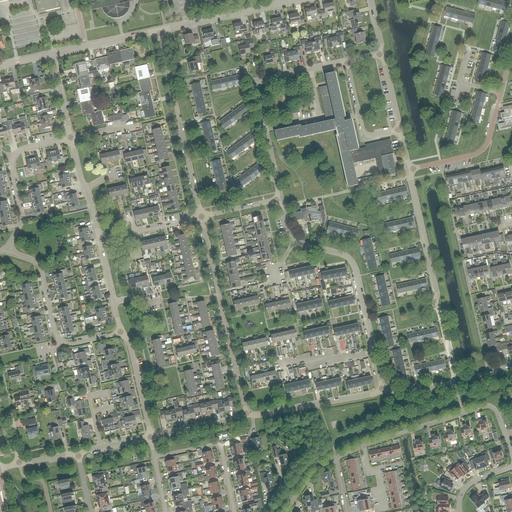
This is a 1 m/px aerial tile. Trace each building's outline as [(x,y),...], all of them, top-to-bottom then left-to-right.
[(0,0),(0,1),(5,1),(8,0),(34,0),(38,13),(60,8),(58,0),(0,0)] [(133,0),(106,0),(90,4),(91,9),(101,7),(103,12),(107,16),(113,18),(118,18),(123,16),(127,12),(129,6),(129,1),(131,0),(133,0)] [(486,0),(485,6),(492,8),(494,0),(486,0)] [(497,0),(494,0),(492,8),(500,10),(502,1),(497,0)] [(500,10),(507,12),(509,3),(502,1),(500,10)] [(334,10),(333,3),(323,5),(324,11),(320,11),(321,17),(327,16),(326,12),(334,10)] [(306,17),(307,17),(307,20),(311,20),(311,18),(317,17),(315,7),(304,9),(306,17)] [(446,8),(444,16),(451,18),(453,9),(446,8)] [(453,9),(451,18),(458,20),(461,11),(453,9)] [(349,20),(351,29),(358,27),(357,23),(361,22),(359,12),(355,13),(354,10),(347,12),(349,18),(352,17),(353,20),(349,20)] [(461,11),(458,20),(465,22),(468,13),(461,11)] [(468,13),(465,22),(473,24),(475,15),(468,13)] [(298,24),(304,23),(302,17),(299,18),(298,14),(288,16),(290,23),(298,22),(298,24)] [(281,21),(280,17),(271,20),(272,26),(270,26),(271,30),(272,31),(276,30),(277,29),(276,26),(280,26),(280,29),(286,28),(285,21),(281,21)] [(258,30),(262,29),(263,33),(269,32),(267,25),(264,25),(263,21),(253,24),(254,30),(252,30),(253,35),(259,34),(258,30)] [(500,28),(508,30),(510,23),(504,22),(501,21),(500,28)] [(234,32),(235,32),(235,34),(236,36),(242,34),(247,33),(245,26),(242,27),(241,23),(233,25),(234,32)] [(442,28),(433,26),(431,33),(440,35),(442,28)] [(363,36),(364,36),(363,32),(358,33),(357,28),(351,30),(353,36),(355,36),(357,44),(364,42),(363,36)] [(498,36),(506,38),(508,30),(500,28),(498,36)] [(209,41),(210,40),(212,45),(218,44),(217,38),(213,39),(213,37),(212,29),(203,31),(204,38),(202,39),(203,43),(204,43),(205,43),(208,41),(209,41)] [(333,37),(335,46),(341,45),(340,39),(343,39),(341,32),(335,33),(336,37),(333,37)] [(440,35),(431,33),(429,40),(438,43),(440,35)] [(190,45),(199,43),(197,35),(192,37),(192,34),(184,35),(186,45),(190,44),(190,45)] [(328,48),(335,46),(333,37),(329,38),(328,35),(322,36),(324,43),(327,42),(328,48)] [(496,43),(504,45),(506,38),(498,36),(496,43)] [(314,41),(311,42),(313,51),(314,51),(314,52),(318,51),(318,50),(319,50),(318,44),(321,44),(320,37),(313,38),(314,41)] [(249,48),(254,47),(252,39),(244,41),(245,45),(238,46),(240,56),(245,55),(245,54),(250,53),(249,48)] [(306,52),(313,51),(311,42),(307,43),(306,40),(300,41),(302,48),(305,47),(306,52)] [(438,43),(429,40),(427,47),(436,50),(438,43)] [(503,52),(504,45),(496,43),(494,50),(503,52)] [(290,52),(292,61),(298,59),(297,54),(300,53),(299,47),(293,48),(293,51),(290,52)] [(427,47),(425,55),(434,57),(436,50),(427,47)] [(119,51),(122,61),(122,62),(127,60),(134,58),(132,48),(119,51)] [(286,62),(292,61),(290,52),(286,53),(285,49),(280,51),(281,57),(284,57),(286,62)] [(115,63),(122,61),(119,51),(107,54),(108,57),(109,64),(115,63)] [(274,59),(277,58),(276,51),(270,52),(270,55),(264,57),(265,64),(275,62),(274,59)] [(481,60),(489,63),(491,55),(483,53),(481,60)] [(190,72),(198,70),(200,70),(200,69),(199,63),(201,62),(199,56),(192,58),(193,62),(188,63),(190,72)] [(110,67),(109,64),(108,57),(95,60),(98,70),(103,69),(103,68),(110,67)] [(479,68),(487,70),(489,63),(481,60),(479,68)] [(77,77),(88,75),(88,74),(87,69),(86,69),(85,62),(74,64),(77,77)] [(146,65),(134,68),(137,80),(138,80),(139,80),(149,77),(149,74),(146,65)] [(442,65),(440,72),(448,75),(450,67),(442,65)] [(477,75),(485,77),(487,70),(479,68),(477,75)] [(326,86),(329,96),(334,118),(325,119),(326,121),(300,127),(300,125),(291,127),(290,123),(282,125),(283,129),(274,131),(276,141),(298,136),(299,138),(336,129),(337,134),(335,135),(347,187),(357,185),(352,164),(350,151),(358,149),(357,149),(351,119),(345,121),(334,72),(324,75),(326,86)] [(440,72),(438,80),(446,82),(448,75),(440,72)] [(89,82),(88,75),(77,77),(80,90),(88,88),(91,87),(90,81),(89,82)] [(232,77),(234,86),(241,84),(239,75),(232,77)] [(483,84),(485,77),(477,75),(475,82),(483,84)] [(29,83),(30,87),(40,84),(38,79),(34,80),(33,80),(32,76),(26,78),(27,84),(29,83)] [(13,77),(7,79),(9,88),(10,91),(13,90),(19,89),(17,82),(14,83),(13,77)] [(139,80),(141,87),(140,87),(141,92),(149,91),(152,90),(149,77),(139,80)] [(225,79),(227,87),(234,86),(232,77),(225,79)] [(2,84),(0,83),(0,89),(1,93),(6,92),(6,89),(9,88),(7,79),(1,80),(2,84)] [(217,80),(219,89),(227,87),(225,79),(217,80)] [(212,91),(219,89),(217,80),(210,82),(212,91)] [(446,82),(438,80),(436,87),(444,89),(446,82)] [(199,83),(190,85),(192,92),(201,90),(199,83)] [(40,84),(30,87),(31,89),(28,90),(30,96),(38,94),(38,91),(41,90),(40,84)] [(329,96),(326,86),(318,88),(321,98),(329,96)] [(444,89),(436,87),(434,94),(442,96),(444,89)] [(80,103),(90,100),(88,93),(89,93),(88,88),(80,90),(77,90),(80,103)] [(194,99),(202,97),(201,90),(192,92),(194,99)] [(149,91),(141,92),(138,93),(139,99),(140,98),(142,106),(152,103),(149,91)] [(475,99),(484,101),(486,94),(477,92),(475,99)] [(37,102),(37,105),(47,103),(46,97),(43,98),(42,95),(33,97),(34,103),(37,102)] [(334,118),(329,96),(321,98),(325,119),(334,118)] [(195,107),(204,105),(202,97),(194,99),(195,107)] [(474,106),(482,108),(484,101),(475,99),(474,106)] [(90,113),(93,113),(91,106),(92,106),(91,100),(90,100),(80,103),(83,115),(90,113)] [(37,115),(46,113),(45,109),(48,109),(47,103),(37,105),(35,106),(37,115)] [(143,118),(145,118),(155,116),(152,103),(142,106),(141,106),(142,111),(143,111),(140,112),(141,117),(143,117),(143,118)] [(243,104),(237,109),(242,116),(248,111),(243,104)] [(195,107),(197,114),(206,112),(204,105),(195,107)] [(500,113),(502,119),(503,118),(511,116),(511,110),(511,105),(503,107),(504,113),(500,113)] [(472,113),(480,116),(482,108),(474,106),(473,108),(472,113)] [(237,109),(231,113),(236,120),(242,116),(237,109)] [(101,111),(93,113),(90,113),(93,126),(103,124),(102,117),(102,116),(101,111)] [(453,111),(451,118),(460,120),(462,113),(453,111)] [(41,120),(41,123),(51,121),(50,115),(47,116),(46,113),(37,115),(38,120),(41,120)] [(231,113),(225,117),(230,125),(236,120),(231,113)] [(478,123),(480,116),(472,113),(470,121),(478,123)] [(499,124),(500,130),(511,126),(511,122),(511,121),(511,120),(511,115),(511,116),(503,118),(504,123),(499,124)] [(20,123),(17,124),(19,134),(25,132),(25,129),(28,129),(25,116),(19,117),(20,123)] [(225,117),(219,122),(224,129),(230,125),(225,117)] [(451,118),(449,125),(458,128),(460,120),(451,118)] [(13,120),(7,121),(10,130),(13,129),(14,135),(19,134),(17,124),(14,125),(14,122),(13,122),(13,120)] [(10,130),(7,121),(2,122),(3,125),(2,125),(3,127),(0,127),(0,129),(2,138),(7,137),(6,131),(10,130)] [(51,121),(41,123),(42,126),(38,127),(39,133),(50,131),(49,127),(52,127),(51,121)] [(209,121),(201,123),(202,130),(211,128),(209,121)] [(449,125),(447,133),(456,135),(458,128),(449,125)] [(154,136),(162,134),(161,128),(152,130),(153,134),(149,135),(149,138),(154,137),(154,136)] [(204,138),(213,136),(211,128),(202,130),(204,138)] [(454,142),(456,135),(447,133),(445,140),(454,142)] [(163,140),(162,134),(154,136),(154,137),(155,140),(150,141),(151,144),(155,143),(155,142),(163,140)] [(250,134),(244,139),(249,146),(255,141),(252,136),(250,135),(250,134)] [(206,145),(214,143),(213,136),(204,138),(206,145)] [(243,150),(249,146),(244,139),(238,143),(243,150)] [(365,147),(357,149),(358,149),(350,151),(352,164),(375,159),(378,174),(384,173),(385,176),(396,174),(392,154),(393,153),(390,139),(364,145),(365,147)] [(165,146),(163,140),(155,142),(155,143),(156,147),(152,147),(152,150),(156,149),(156,148),(165,146)] [(206,145),(207,152),(216,150),(214,143),(206,145)] [(237,155),(243,150),(238,143),(232,147),(237,155)] [(166,152),(165,146),(156,148),(156,149),(157,153),(153,154),(154,156),(158,155),(158,154),(166,152)] [(112,152),(114,160),(120,159),(118,151),(113,152),(112,147),(110,148),(111,152),(112,152)] [(134,147),(135,151),(136,151),(138,160),(144,158),(144,157),(142,150),(137,151),(136,147),(134,147)] [(231,159),(237,155),(232,147),(226,152),(231,159)] [(136,151),(135,151),(131,152),(130,148),(128,149),(129,153),(131,161),(138,160),(136,151)] [(108,162),(114,160),(112,152),(111,152),(108,153),(107,149),(104,149),(105,154),(106,154),(108,162)] [(129,153),(125,154),(124,149),(122,150),(123,154),(125,162),(131,161),(129,153)] [(52,151),(54,161),(58,160),(59,163),(64,162),(62,156),(60,157),(58,150),(52,151)] [(102,163),(108,162),(106,154),(105,154),(101,155),(100,150),(98,151),(99,155),(100,155),(102,163)] [(51,161),(54,161),(52,151),(46,152),(48,160),(45,160),(46,166),(51,165),(51,161)] [(168,159),(166,152),(158,154),(158,155),(159,159),(154,160),(155,162),(159,161),(159,160),(168,159)] [(32,158),(34,168),(37,167),(38,171),(44,169),(42,163),(39,164),(38,157),(32,158)] [(30,169),(34,168),(32,158),(26,160),(27,167),(24,167),(26,173),(31,172),(30,169)] [(220,160),(211,162),(213,169),(221,167),(220,160)] [(257,164),(251,169),(256,176),(262,171),(258,166),(257,164)] [(163,174),(171,172),(169,166),(162,168),(163,173),(159,174),(159,176),(163,175),(163,174)] [(214,176),(223,174),(221,167),(213,169),(214,176)] [(500,167),(499,167),(501,179),(503,179),(504,183),(507,182),(503,167),(500,168),(500,167)] [(251,169),(245,173),(250,180),(256,176),(251,169)] [(495,185),(497,184),(494,169),(491,170),(491,169),(489,169),(491,180),(494,179),(495,185)] [(165,180),(172,178),(171,172),(163,174),(163,175),(164,179),(160,180),(161,182),(165,181),(165,180)] [(469,188),(466,173),(463,173),(463,172),(461,173),(463,183),(466,182),(467,188),(469,188)] [(59,178),(60,182),(70,180),(68,174),(61,175),(61,173),(55,174),(56,179),(59,178)] [(245,173),(239,178),(244,185),(250,180),(245,173)] [(216,184),(225,182),(223,174),(214,176),(216,184)] [(460,190),(457,175),(454,175),(453,174),(452,175),(454,186),(457,186),(458,190),(460,190)] [(143,185),(144,190),(145,196),(148,195),(145,185),(150,184),(148,175),(142,177),(143,185)] [(450,175),(450,176),(447,177),(447,178),(445,178),(446,182),(448,181),(451,192),(453,191),(452,187),(454,186),(452,175),(450,175)] [(143,185),(142,177),(135,178),(137,187),(138,191),(140,191),(139,186),(143,185)] [(137,187),(135,178),(129,180),(131,188),(130,188),(132,193),(134,192),(133,188),(137,187)] [(166,186),(174,185),(172,178),(165,180),(165,181),(166,185),(162,186),(162,188),(166,187),(166,186)] [(239,178),(233,182),(238,189),(244,185),(239,178)] [(70,180),(60,182),(61,186),(58,186),(59,192),(65,190),(64,187),(71,186),(70,180)] [(216,184),(218,191),(226,189),(225,182),(216,184)] [(30,196),(40,194),(39,190),(42,189),(41,184),(35,186),(36,188),(29,190),(30,196)] [(126,185),(120,186),(122,195),(121,195),(122,199),(124,199),(123,194),(128,193),(126,185)] [(175,191),(174,185),(166,186),(166,187),(167,191),(163,192),(164,194),(168,193),(167,192),(175,191)] [(122,195),(120,186),(114,188),(116,196),(115,196),(116,201),(118,200),(117,196),(121,195),(122,195)] [(405,187),(398,189),(399,197),(407,196),(405,187)] [(116,196),(114,188),(107,189),(109,197),(110,202),(112,201),(111,197),(115,196),(116,196)] [(398,189),(390,190),(392,199),(399,197),(398,189)] [(390,190),(383,192),(385,200),(392,199),(390,190)] [(165,198),(162,198),(163,201),(165,200),(169,199),(169,198),(176,197),(175,191),(167,192),(168,193),(169,197),(165,198)] [(67,199),(67,202),(77,200),(75,194),(72,195),(72,192),(64,193),(65,199),(67,199)] [(383,192),(376,193),(378,202),(385,200),(383,192)] [(495,194),(498,208),(501,208),(501,209),(503,208),(500,197),(498,197),(497,193),(495,194)] [(32,202),(45,199),(44,196),(41,197),(40,194),(30,196),(32,202)] [(487,195),(485,196),(489,210),(492,210),(492,211),(494,210),(491,200),(491,198),(489,199),(488,195),(487,195)] [(170,205),(178,203),(176,197),(169,198),(169,199),(170,203),(166,204),(166,206),(171,205),(170,205)] [(482,201),(480,201),(479,197),(476,198),(479,212),(483,212),(483,213),(484,212),(482,201)] [(33,208),(42,206),(42,202),(45,201),(45,199),(32,202),(33,208)] [(474,215),(475,214),(473,203),(472,203),(473,205),(471,205),(469,199),(467,200),(470,215),(473,214),(474,215)] [(78,206),(77,200),(67,202),(68,205),(67,206),(68,211),(76,209),(75,206),(78,206)] [(458,202),(461,217),(464,216),(464,217),(466,216),(464,207),(462,207),(460,201),(458,202)] [(152,208),(154,216),(160,215),(158,206),(153,207),(152,203),(150,203),(151,208),(152,208)] [(179,209),(178,203),(170,205),(171,205),(171,209),(167,210),(168,212),(172,211),(179,209)] [(148,218),(154,216),(152,208),(151,208),(147,209),(146,204),(144,205),(145,209),(146,209),(148,218)] [(316,205),(305,208),(307,214),(308,214),(308,215),(306,216),(306,218),(309,217),(309,221),(314,220),(315,221),(318,220),(318,219),(325,218),(323,210),(318,212),(316,205)] [(43,209),(42,206),(33,208),(34,214),(41,212),(42,215),(48,214),(47,208),(43,209)] [(141,219),(148,218),(146,209),(145,209),(141,210),(140,206),(138,206),(139,211),(139,210),(141,219)] [(135,220),(141,219),(139,210),(139,211),(135,211),(134,207),(132,208),(133,212),(135,220)] [(307,222),(309,221),(309,217),(306,218),(306,216),(308,215),(308,214),(307,214),(305,208),(300,209),(301,212),(293,214),(294,221),(306,218),(307,222)] [(1,221),(11,218),(10,212),(0,214),(0,217),(1,221)] [(249,226),(254,225),(253,224),(263,222),(261,216),(252,218),(253,223),(249,224),(249,226)] [(412,217),(404,219),(406,228),(414,226),(412,217)] [(12,224),(11,218),(1,221),(2,224),(0,224),(0,230),(6,229),(5,226),(12,224)] [(404,219),(397,221),(399,229),(406,228),(404,219)] [(397,221),(390,222),(392,231),(399,229),(397,221)] [(220,226),(222,232),(231,230),(230,229),(230,225),(234,225),(233,222),(229,223),(229,224),(220,226)] [(253,224),(254,225),(255,229),(250,230),(251,232),(255,231),(255,230),(264,228),(263,222),(253,224)] [(329,222),(327,231),(334,232),(336,224),(329,222)] [(390,222),(382,224),(384,233),(392,231),(390,222)] [(336,224),(334,232),(341,234),(343,226),(336,224)] [(79,232),(80,236),(90,234),(88,228),(81,229),(80,226),(75,228),(76,233),(79,232)] [(343,226),(341,234),(348,236),(351,227),(343,226)] [(351,227),(348,236),(356,238),(358,229),(351,227)] [(222,232),(223,238),(232,236),(232,235),(231,232),(235,231),(234,228),(230,229),(231,230),(222,232)] [(252,238),(257,237),(256,236),(265,234),(264,228),(255,230),(255,231),(256,235),(252,236),(252,238)] [(503,234),(499,235),(498,231),(494,232),(497,247),(499,247),(499,243),(501,242),(504,242),(503,234)] [(491,232),(489,233),(491,242),(493,242),(495,248),(497,247),(494,232),(491,233),(491,232)] [(90,234),(80,236),(81,240),(78,240),(79,245),(85,244),(84,241),(91,240),(90,234)] [(179,242),(187,240),(185,234),(177,236),(179,241),(175,242),(175,244),(179,243),(179,242)] [(223,238),(224,244),(233,242),(233,241),(232,238),(237,237),(236,234),(232,235),(232,236),(223,238)] [(267,241),(265,234),(256,236),(257,237),(257,241),(253,242),(254,244),(258,243),(267,241)] [(165,236),(159,238),(161,246),(160,247),(161,251),(163,250),(162,246),(167,245),(165,236)] [(472,236),(471,237),(473,246),(475,246),(476,252),(479,251),(475,236),(472,237),(472,236)] [(156,247),(160,247),(161,246),(159,238),(153,239),(155,248),(154,248),(155,252),(157,252),(156,247)] [(370,238),(361,240),(363,248),(372,246),(370,238)] [(463,238),(461,239),(463,248),(466,248),(467,254),(469,253),(466,238),(463,239),(463,238)] [(150,249),(154,248),(155,248),(153,239),(147,241),(148,249),(149,253),(151,253),(150,249)] [(188,246),(187,240),(179,242),(179,243),(180,247),(176,248),(177,250),(180,249),(180,248),(188,246)] [(224,244),(226,251),(235,249),(235,248),(234,244),(238,243),(237,240),(233,241),(233,242),(224,244)] [(144,250),(148,249),(147,241),(140,242),(142,250),(143,255),(145,254),(144,250)] [(258,243),(259,247),(254,248),(255,251),(259,250),(259,249),(268,247),(267,241),(258,243)] [(83,250),(84,254),(94,251),(92,245),(85,247),(85,244),(79,245),(80,251),(83,250)] [(189,252),(188,246),(180,248),(180,249),(181,253),(177,254),(178,256),(182,255),(182,254),(189,252)] [(372,246),(363,248),(365,255),(373,253),(372,246)] [(235,249),(226,251),(227,257),(236,255),(235,250),(239,249),(239,247),(235,248),(235,249)] [(259,249),(259,250),(260,253),(256,254),(256,257),(261,256),(261,255),(270,253),(268,247),(259,249)] [(419,248),(411,250),(413,258),(421,257),(419,248)] [(411,250),(404,251),(406,260),(413,258),(411,250)] [(94,251),(84,254),(85,257),(82,258),(83,263),(89,262),(88,259),(95,257),(94,251)] [(404,251),(397,253),(399,262),(406,260),(404,251)] [(191,258),(189,252),(182,254),(182,255),(183,259),(179,260),(179,262),(183,261),(183,260),(191,258)] [(261,255),(261,256),(262,259),(257,260),(258,263),(263,262),(262,261),(271,259),(270,253),(261,255)] [(373,253),(365,255),(366,262),(375,260),(373,253)] [(397,253),(389,255),(391,263),(399,262),(397,253)] [(192,265),(191,258),(183,260),(183,261),(184,265),(180,266),(181,268),(185,267),(185,266),(192,265)] [(504,259),(503,259),(507,274),(510,273),(510,274),(511,273),(510,263),(507,264),(506,258),(504,259)] [(236,268),(236,266),(235,263),(240,262),(239,260),(234,261),(235,261),(226,263),(227,270),(236,268)] [(375,260),(366,262),(368,270),(377,268),(375,260)] [(496,260),(494,261),(498,276),(501,275),(501,276),(502,276),(500,266),(500,264),(498,265),(496,260)] [(479,261),(476,262),(480,277),(483,277),(485,277),(482,266),(480,267),(479,261)] [(469,263),(467,264),(470,279),(473,279),(474,279),(475,279),(473,268),(471,269),(469,263)] [(194,271),(192,265),(185,266),(185,267),(186,271),(182,272),(182,274),(186,273),(186,272),(194,271)] [(238,274),(237,273),(237,269),(241,268),(240,265),(236,266),(236,268),(227,270),(228,276),(238,274)] [(85,273),(86,276),(96,274),(94,268),(91,269),(90,266),(82,268),(84,273),(85,273)] [(313,266),(307,267),(308,275),(309,275),(313,274),(314,278),(316,277),(315,273),(313,266)] [(308,275),(307,267),(301,268),(302,276),(303,276),(307,275),(308,279),(310,279),(309,275),(308,275)] [(302,276),(301,268),(295,270),(296,278),(297,277),(301,277),(302,281),(304,280),(303,276),(302,276)] [(346,280),(349,280),(350,279),(349,275),(347,275),(346,268),(339,269),(341,277),(342,277),(346,276),(346,280)] [(343,281),(342,277),(341,277),(339,269),(333,270),(335,278),(336,278),(339,277),(340,281),(343,281)] [(54,281),(64,279),(63,275),(66,275),(65,270),(59,271),(60,274),(53,276),(54,281)] [(165,275),(167,283),(173,282),(171,273),(166,274),(165,270),(163,271),(164,275),(165,275)] [(296,278),(295,270),(288,271),(290,279),(295,278),(296,282),(298,282),(297,277),(296,278)] [(336,282),(336,278),(335,278),(333,270),(327,272),(329,279),(333,278),(334,282),(336,282)] [(195,277),(194,271),(186,272),(186,273),(187,277),(183,278),(184,280),(188,279),(195,277)] [(141,277),(143,286),(149,284),(147,276),(143,277),(142,272),(139,273),(140,277),(141,277)] [(161,285),(167,283),(165,275),(164,275),(160,276),(159,272),(157,272),(158,276),(161,285)] [(239,280),(239,279),(238,275),(242,274),(242,272),(237,273),(238,274),(228,276),(230,282),(239,280)] [(330,283),(329,279),(327,272),(321,273),(322,280),(327,279),(328,284),(330,283)] [(158,276),(154,277),(153,273),(151,274),(152,278),(154,286),(161,285),(158,276)] [(85,280),(87,286),(94,284),(94,281),(97,280),(96,274),(86,276),(87,280),(85,280)] [(137,287),(143,286),(141,277),(140,277),(136,278),(136,274),(133,274),(134,279),(135,278),(137,287)] [(131,288),(137,287),(135,278),(134,279),(131,279),(130,275),(127,276),(128,280),(129,280),(131,288)] [(384,275),(375,277),(377,284),(385,282),(384,275)] [(243,278),(239,279),(239,280),(230,282),(231,288),(240,286),(239,281),(243,280),(243,278)] [(425,278),(418,280),(420,289),(427,287),(425,278)] [(55,287),(68,284),(68,282),(64,282),(64,279),(54,281),(55,287)] [(418,280),(411,282),(413,290),(420,289),(418,280)] [(23,292),(32,289),(31,283),(24,285),(23,282),(18,283),(19,289),(22,288),(23,292)] [(385,282),(377,284),(378,292),(387,290),(385,282)] [(411,282),(403,283),(405,292),(413,290),(411,282)] [(398,294),(405,292),(403,283),(396,285),(398,294)] [(57,293),(66,291),(66,288),(69,287),(68,284),(55,287),(57,293)] [(89,291),(90,294),(100,292),(98,286),(95,287),(94,284),(87,286),(88,291),(89,291)] [(21,298),(34,295),(32,289),(23,292),(23,295),(20,295),(21,298)] [(387,290),(378,292),(380,299),(389,297),(387,290)] [(67,294),(66,291),(57,293),(58,299),(65,297),(66,300),(72,299),(71,294),(67,294)] [(101,298),(100,292),(90,294),(91,297),(89,298),(91,303),(98,301),(98,299),(101,298)] [(251,297),(253,305),(259,304),(257,296),(253,297),(252,293),(249,293),(250,297),(251,297)] [(347,298),(348,305),(354,304),(353,296),(348,297),(347,293),(345,294),(346,298),(347,298)] [(502,302),(507,301),(505,293),(498,295),(500,302),(501,307),(503,306),(502,302)] [(245,299),(247,306),(253,305),(251,297),(250,297),(246,298),(245,294),(243,295),(244,299),(245,299)] [(25,303),(35,301),(34,295),(21,298),(21,301),(25,300),(25,303)] [(342,307),(348,305),(347,298),(346,298),(342,299),(341,295),(339,295),(340,299),(342,307)] [(237,296),(238,300),(239,300),(241,308),(247,306),(245,299),(244,299),(240,300),(240,296),(237,296)] [(283,301),(284,308),(291,307),(289,299),(284,300),(283,296),(281,297),(282,301),(283,301)] [(314,301),(316,308),(322,307),(321,299),(316,300),(315,296),(313,297),(314,301)] [(336,308),(342,307),(340,299),(336,300),(335,296),(333,297),(334,300),(336,308)] [(479,306),(487,304),(486,299),(490,298),(490,296),(485,297),(485,298),(481,298),(478,299),(479,306)] [(233,297),(231,297),(232,302),(233,302),(235,309),(241,308),(239,300),(238,300),(234,301),(233,297)] [(389,297),(380,299),(382,306),(390,304),(389,297)] [(278,310),(284,308),(283,301),(282,301),(278,302),(277,298),(275,298),(276,302),(277,302),(278,310)] [(310,310),(316,308),(314,301),(310,302),(309,298),(307,298),(307,302),(308,302),(310,310)] [(330,309),(336,308),(334,300),(330,301),(329,298),(327,298),(328,302),(330,309)] [(272,311),(278,310),(277,302),(276,302),(272,303),(271,299),(269,299),(270,304),(271,303),(272,311)] [(304,311),(310,310),(308,302),(307,302),(304,303),(303,299),(301,300),(301,304),(302,303),(304,311)] [(266,312),(272,311),(271,303),(270,304),(266,304),(265,300),(263,301),(264,305),(265,305),(266,312)] [(37,307),(35,301),(25,303),(26,307),(23,307),(24,313),(30,312),(29,309),(37,307)] [(298,313),(304,311),(302,303),(301,304),(298,304),(297,301),(294,301),(295,305),(296,305),(298,313)] [(60,315),(69,312),(68,309),(72,308),(71,303),(65,304),(65,307),(58,309),(60,315)] [(493,311),(493,310),(492,308),(488,308),(487,304),(479,306),(481,312),(488,310),(489,312),(493,311)] [(96,312),(97,316),(106,313),(104,308),(97,309),(97,306),(91,308),(92,313),(96,312)] [(493,313),(493,311),(489,312),(489,315),(482,316),(483,323),(491,321),(490,317),(494,316),(493,313)] [(61,320),(74,318),(73,315),(70,316),(69,312),(60,315),(61,320)] [(107,319),(106,313),(97,316),(97,319),(94,320),(95,325),(101,324),(100,321),(107,319)] [(32,324),(42,322),(40,316),(33,317),(33,314),(27,316),(28,321),(31,320),(32,324)] [(380,325),(389,323),(388,316),(379,318),(380,325)] [(61,320),(62,326),(72,324),(71,321),(74,320),(74,318),(61,320)] [(492,326),(491,321),(483,323),(485,329),(492,328),(497,327),(496,325),(492,326)] [(30,330),(43,328),(42,322),(32,324),(33,327),(30,328),(30,330)] [(358,323),(352,325),(353,332),(354,332),(358,331),(359,335),(361,335),(360,330),(359,331),(358,323)] [(391,331),(389,323),(380,325),(382,333),(391,331)] [(73,328),(72,324),(62,326),(64,332),(71,331),(71,334),(77,332),(76,327),(73,328)] [(353,332),(352,325),(346,326),(347,334),(348,333),(352,333),(353,337),(355,336),(354,332),(353,332)] [(327,326),(321,328),(323,335),(324,335),(328,334),(329,338),(331,338),(330,333),(329,333),(327,326)] [(347,334),(346,326),(340,327),(341,335),(342,335),(346,334),(347,338),(349,338),(348,333),(347,334)] [(341,335),(340,327),(333,329),(335,336),(340,335),(341,340),(343,339),(342,335),(341,335)] [(35,336),(44,334),(43,328),(30,330),(31,333),(34,332),(35,336)] [(321,328),(315,329),(317,337),(318,336),(322,335),(323,340),(325,339),(324,335),(323,335),(321,328)] [(437,328),(429,329),(431,338),(439,336),(437,328)] [(315,329),(309,330),(311,338),(312,338),(316,337),(317,341),(319,341),(318,336),(317,337),(315,329)] [(429,329),(422,331),(424,340),(431,338),(429,329)] [(295,330),(289,331),(291,339),(292,338),(295,338),(296,342),(298,341),(297,337),(295,330)] [(313,342),(312,338),(311,338),(309,330),(303,332),(305,339),(309,338),(310,342),(313,342)] [(0,341),(0,343),(10,341),(9,337),(12,336),(11,331),(5,333),(6,335),(0,336),(0,341)] [(289,331),(283,332),(285,340),(289,339),(290,343),(292,342),(292,338),(291,339),(289,331)] [(392,338),(391,331),(382,333),(384,340),(392,338)] [(422,331),(415,333),(417,341),(424,340),(422,331)] [(486,334),(487,340),(495,339),(494,334),(498,333),(497,331),(493,331),(493,332),(486,334)] [(283,332),(277,334),(278,341),(279,341),(283,340),(284,344),(286,344),(285,340),(283,332)] [(415,333),(407,334),(409,343),(417,341),(415,333)] [(46,339),(44,334),(35,336),(36,339),(32,340),(33,342),(46,339)] [(278,341),(277,334),(270,335),(272,343),(277,342),(278,346),(280,345),(279,341),(278,341)] [(152,340),(153,347),(161,345),(165,345),(165,342),(161,343),(160,339),(162,339),(161,335),(153,337),(154,340),(152,340)] [(266,338),(260,339),(262,347),(263,347),(267,346),(267,350),(270,349),(269,345),(268,345),(266,338)] [(394,345),(392,338),(384,340),(385,347),(394,345)] [(260,339),(254,341),(256,348),(257,348),(261,347),(261,351),(264,351),(263,347),(262,347),(260,339)] [(11,344),(10,341),(0,343),(2,349),(9,347),(9,350),(15,349),(14,344),(11,344)] [(193,345),(189,346),(188,346),(190,354),(196,352),(195,345),(194,341),(192,341),(193,345)] [(254,341),(248,342),(250,350),(251,350),(254,349),(255,353),(258,352),(257,348),(256,348),(254,341)] [(184,355),(190,354),(188,346),(189,346),(188,342),(186,343),(187,346),(183,347),(182,347),(184,355)] [(250,350),(248,342),(242,343),(243,351),(248,350),(249,354),(252,353),(251,350),(250,350)] [(106,350),(105,348),(104,343),(98,345),(100,353),(104,352),(105,356),(116,353),(115,348),(106,350)] [(178,357),(184,355),(182,347),(183,347),(182,344),(180,344),(180,348),(176,349),(178,357)] [(74,360),(86,357),(85,353),(89,352),(88,348),(82,350),(82,352),(73,355),(74,360)] [(210,352),(211,356),(209,357),(210,360),(216,359),(216,356),(219,355),(217,349),(210,350),(206,351),(206,353),(210,352)] [(393,358),(402,356),(400,349),(392,351),(393,358)] [(118,358),(116,353),(105,356),(105,360),(102,361),(102,364),(109,363),(108,361),(118,358)] [(395,366),(404,364),(402,356),(393,358),(395,366)] [(87,361),(86,357),(74,360),(75,365),(85,363),(85,365),(92,364),(91,360),(87,361)] [(164,357),(156,359),(158,365),(163,364),(164,367),(170,366),(169,361),(165,362),(164,358),(164,357)] [(444,359),(436,361),(438,370),(446,368),(444,359)] [(436,361),(429,363),(431,371),(438,370),(436,361)] [(109,365),(109,363),(102,364),(103,368),(107,368),(108,371),(120,369),(119,363),(109,365)] [(429,363),(422,364),(424,373),(431,371),(429,363)] [(35,378),(50,374),(48,364),(33,367),(35,378)] [(93,368),(92,364),(85,365),(86,368),(76,370),(77,375),(89,372),(89,369),(93,368)] [(396,373),(405,371),(404,364),(395,366),(396,373)] [(422,364),(414,366),(416,375),(424,373),(422,364)] [(19,374),(22,373),(21,366),(15,368),(16,372),(9,373),(11,380),(20,378),(19,374)] [(269,372),(270,380),(276,379),(275,371),(270,372),(269,368),(267,369),(267,372),(269,372)] [(121,374),(120,369),(108,371),(104,372),(106,380),(107,380),(112,379),(112,378),(113,377),(114,379),(122,377),(121,374)] [(264,381),(270,380),(269,372),(267,372),(264,373),(263,369),(261,370),(262,374),(264,381)] [(262,374),(258,375),(257,371),(255,371),(255,375),(256,375),(258,383),(264,381),(262,374)] [(407,378),(405,371),(396,373),(398,380),(407,378)] [(96,383),(95,380),(94,376),(90,376),(89,372),(77,375),(79,381),(88,378),(90,384),(96,383)] [(252,384),(258,383),(256,375),(255,375),(252,376),(251,372),(248,373),(249,377),(250,377),(252,384)] [(364,378),(366,385),(372,384),(370,376),(365,377),(365,373),(362,374),(363,378),(364,378)] [(334,379),(336,387),(342,386),(340,378),(335,379),(334,375),(332,375),(333,379),(334,379)] [(360,387),(366,385),(364,378),(363,378),(360,379),(359,375),(356,375),(357,379),(358,379),(360,387)] [(329,388),(336,387),(334,379),(333,379),(329,380),(328,376),(326,377),(327,381),(328,381),(329,388)] [(354,388),(360,387),(358,379),(357,379),(353,380),(353,376),(350,376),(351,381),(352,380),(354,388)] [(116,383),(117,388),(129,386),(128,382),(132,381),(131,377),(125,378),(125,381),(116,383)] [(303,381),(305,389),(311,387),(309,380),(304,381),(303,377),(301,377),(302,381),(303,381)] [(348,389),(354,388),(352,380),(351,381),(347,381),(347,377),(344,378),(345,382),(346,382),(348,389)] [(298,390),(305,389),(303,381),(302,381),(298,382),(297,378),(295,379),(296,383),(297,383),(298,390)] [(323,390),(329,388),(328,381),(327,381),(323,382),(322,378),(320,378),(321,382),(322,382),(323,390)] [(317,391),(323,390),(322,382),(321,382),(317,383),(316,379),(314,380),(315,384),(316,384),(317,391)] [(292,391),(298,390),(297,383),(296,383),(292,384),(291,380),(289,380),(290,384),(291,384),(292,391)] [(286,393),(292,391),(291,384),(290,384),(286,385),(285,381),(283,382),(284,386),(286,393)] [(129,386),(117,388),(118,394),(128,392),(128,394),(135,392),(134,388),(130,389),(129,386)] [(47,402),(56,401),(54,390),(45,392),(47,402)] [(28,391),(19,393),(19,397),(15,398),(17,406),(27,404),(26,400),(30,399),(28,391)] [(135,392),(128,394),(129,396),(119,398),(121,404),(133,401),(132,397),(136,396),(135,392)] [(222,401),(223,402),(225,411),(230,410),(229,405),(232,404),(231,397),(227,398),(228,399),(224,399),(222,401)] [(86,414),(83,400),(73,402),(73,399),(67,400),(69,406),(74,405),(76,404),(78,416),(86,414)] [(211,409),(215,408),(213,400),(210,401),(210,402),(205,403),(206,412),(212,411),(211,409)] [(217,400),(213,400),(215,408),(218,407),(219,412),(225,411),(223,402),(222,401),(222,400),(217,401),(217,400)] [(133,401),(121,404),(122,409),(128,408),(129,410),(132,409),(138,408),(137,404),(133,405),(133,401)] [(201,413),(206,412),(205,403),(199,404),(199,403),(195,404),(197,412),(201,411),(201,413)] [(194,413),(197,412),(195,404),(192,405),(193,408),(187,409),(189,419),(195,417),(194,413)] [(172,422),(169,410),(168,406),(166,407),(167,409),(167,411),(164,411),(160,412),(162,419),(165,418),(166,422),(168,421),(168,422),(169,422),(172,422)] [(184,420),(189,419),(187,409),(182,410),(182,407),(178,408),(179,416),(183,415),(184,420)] [(176,416),(179,416),(178,408),(175,409),(169,410),(172,422),(175,421),(175,420),(177,419),(176,416)] [(139,410),(132,412),(133,416),(128,417),(131,429),(137,427),(134,418),(140,417),(139,410)] [(113,420),(115,420),(118,419),(116,413),(110,414),(111,418),(107,419),(110,431),(115,430),(113,420)] [(120,417),(118,417),(119,420),(121,420),(121,421),(120,421),(121,429),(122,428),(125,428),(126,428),(126,430),(131,429),(128,417),(125,418),(124,414),(120,415),(120,417)] [(104,432),(110,431),(107,419),(103,420),(102,416),(98,417),(100,423),(102,423),(104,432)] [(478,432),(488,430),(487,428),(488,428),(487,424),(486,424),(485,417),(481,418),(481,419),(479,420),(479,424),(476,425),(478,432)] [(23,427),(25,426),(27,426),(27,429),(26,429),(27,435),(35,434),(35,435),(38,434),(35,419),(28,420),(28,419),(20,421),(21,424),(22,424),(23,427)] [(83,439),(91,438),(88,425),(84,426),(84,421),(77,423),(79,430),(81,429),(83,439)] [(462,437),(472,435),(471,433),(472,433),(471,429),(469,422),(465,423),(466,424),(463,425),(464,429),(460,430),(462,437)] [(57,439),(61,438),(58,426),(52,428),(51,425),(48,426),(49,433),(50,433),(52,441),(57,439)] [(455,435),(453,427),(449,428),(450,429),(447,430),(448,434),(445,435),(446,442),(456,440),(456,438),(456,434),(455,435)] [(430,447),(440,445),(440,443),(441,443),(440,439),(439,440),(437,432),(434,433),(434,434),(431,435),(432,439),(429,440),(430,447)] [(253,446),(251,446),(252,452),(263,450),(262,444),(261,440),(259,440),(258,437),(252,439),(253,446)] [(422,437),(418,438),(418,439),(415,440),(416,444),(413,445),(415,452),(424,450),(424,448),(425,448),(424,444),(423,445),(422,437)] [(399,445),(393,446),(396,457),(400,456),(400,458),(402,457),(399,444),(399,445)] [(281,465),(288,464),(287,461),(289,461),(288,457),(286,457),(285,454),(281,451),(280,449),(276,450),(275,446),(272,447),(274,458),(278,457),(278,456),(279,456),(281,465)] [(393,446),(387,448),(390,459),(393,458),(394,459),(396,458),(396,457),(393,446)] [(387,448),(381,449),(383,460),(387,459),(388,460),(390,460),(390,459),(387,448)] [(381,449),(375,450),(377,461),(381,460),(382,462),(384,461),(383,460),(381,449)] [(496,463),(503,460),(501,457),(503,457),(501,452),(500,452),(499,450),(495,452),(494,449),(489,451),(491,458),(494,457),(496,463)] [(378,462),(377,461),(375,450),(369,451),(372,464),(371,462),(375,462),(376,463),(378,462)] [(487,452),(481,454),(482,457),(478,458),(482,468),(483,469),(486,468),(486,466),(488,465),(486,460),(489,459),(487,452)] [(167,466),(167,467),(175,465),(175,462),(178,461),(177,456),(170,457),(171,460),(166,461),(166,462),(165,462),(166,466),(167,466)] [(474,457),(468,458),(471,466),(472,469),(475,468),(476,470),(482,468),(478,458),(475,459),(474,457)] [(346,461),(347,466),(358,464),(358,460),(359,460),(358,458),(346,460),(346,461)] [(468,465),(463,459),(459,463),(461,465),(457,468),(463,475),(464,476),(469,472),(465,467),(468,465)] [(138,474),(146,473),(146,472),(147,471),(146,467),(139,468),(138,464),(130,466),(131,470),(134,470),(134,472),(137,471),(138,474)] [(179,464),(175,465),(167,467),(167,468),(166,468),(167,472),(180,470),(179,464)] [(347,466),(349,472),(360,470),(359,466),(360,466),(360,464),(358,464),(347,466)] [(451,466),(446,470),(452,478),(455,476),(458,479),(463,475),(457,468),(457,467),(453,469),(451,466)] [(349,472),(350,479),(361,476),(360,472),(361,472),(361,470),(360,470),(349,472)] [(387,479),(398,477),(397,473),(398,473),(398,470),(385,473),(386,473),(387,479)] [(94,483),(104,481),(108,480),(107,480),(109,479),(108,474),(106,475),(106,471),(98,472),(98,476),(93,477),(93,478),(92,478),(93,480),(94,481),(94,483)] [(208,479),(217,477),(216,471),(206,473),(207,477),(204,477),(205,482),(209,481),(208,479)] [(245,474),(236,476),(237,481),(248,479),(247,476),(249,476),(248,471),(245,472),(245,474)] [(266,472),(260,473),(262,482),(265,481),(267,488),(273,487),(272,484),(274,483),(273,479),(271,480),(271,477),(267,478),(266,472)] [(328,482),(330,488),(334,487),(333,481),(331,481),(329,472),(322,473),(323,476),(321,476),(322,480),(324,480),(325,483),(328,482)] [(169,479),(168,479),(169,483),(170,483),(170,484),(179,482),(183,481),(181,473),(174,474),(175,477),(169,478),(169,479)] [(350,479),(351,485),(362,482),(361,478),(363,478),(362,476),(361,476),(350,479)] [(398,477),(387,479),(388,485),(399,483),(398,479),(400,479),(399,476),(398,477)] [(450,491),(451,491),(453,488),(452,487),(453,485),(448,482),(449,480),(442,476),(440,481),(443,482),(441,486),(450,491)] [(58,482),(60,490),(69,488),(68,483),(71,482),(70,479),(58,482)] [(500,487),(495,488),(496,495),(505,493),(504,489),(511,488),(509,479),(503,480),(503,482),(499,483),(500,487)] [(104,481),(94,483),(95,489),(101,488),(102,491),(108,490),(107,484),(105,485),(104,481)] [(171,485),(170,485),(171,489),(180,488),(181,491),(188,489),(187,486),(186,483),(180,485),(179,482),(170,484),(171,485)] [(364,482),(362,482),(351,485),(352,490),(352,491),(365,488),(363,488),(363,484),(364,484),(364,482)] [(138,489),(141,489),(141,492),(150,490),(150,489),(151,489),(150,484),(144,486),(143,483),(136,484),(138,489)] [(400,483),(399,483),(388,485),(389,491),(400,489),(400,485),(401,485),(400,483)] [(173,496),(172,496),(173,501),(174,500),(174,501),(183,499),(187,498),(186,495),(189,494),(188,489),(181,491),(181,494),(173,495),(173,496)] [(402,489),(400,489),(389,491),(391,497),(402,495),(401,491),(402,491),(402,489)] [(109,496),(108,490),(102,491),(102,494),(97,496),(96,497),(97,499),(98,499),(98,502),(108,500),(107,496),(109,496)] [(146,500),(146,497),(151,496),(151,495),(152,495),(151,490),(150,491),(150,490),(141,492),(142,495),(139,495),(140,501),(146,500)] [(71,496),(74,496),(73,492),(65,494),(61,495),(63,503),(72,502),(71,496)] [(434,492),(433,500),(438,500),(438,504),(439,504),(448,504),(448,498),(444,498),(444,495),(442,495),(434,492)] [(484,502),(489,497),(484,492),(479,497),(477,493),(470,499),(478,508),(484,502)] [(315,510),(318,510),(316,499),(312,500),(311,495),(305,496),(306,499),(304,500),(304,504),(307,503),(307,506),(311,506),(312,511),(316,511),(315,510)] [(403,495),(402,495),(391,497),(392,503),(403,501),(402,497),(403,497),(403,495)] [(506,507),(511,505),(511,498),(508,500),(507,495),(499,497),(500,500),(501,500),(502,503),(505,502),(506,507)] [(364,510),(362,500),(362,498),(361,496),(354,498),(354,500),(353,500),(354,506),(357,505),(359,511),(360,511),(361,511),(363,511),(364,511),(364,510)] [(362,500),(364,510),(365,510),(366,511),(368,511),(369,510),(369,509),(370,509),(368,503),(371,503),(370,496),(367,497),(362,498),(362,500)] [(174,507),(183,505),(183,508),(191,506),(190,501),(187,501),(187,498),(183,499),(174,501),(174,502),(173,502),(174,507)] [(109,503),(108,500),(98,502),(99,508),(105,507),(106,510),(112,509),(111,503),(109,503)] [(141,507),(144,507),(145,510),(154,508),(154,507),(153,502),(147,503),(146,500),(140,501),(141,507)] [(205,511),(209,511),(208,505),(204,506),(203,500),(199,501),(202,511),(205,511)] [(404,501),(403,501),(392,503),(393,509),(393,510),(406,507),(405,507),(404,507),(403,503),(405,503),(404,501)] [(333,504),(328,505),(328,507),(329,511),(335,511),(335,510),(338,510),(336,503),(333,504)]
